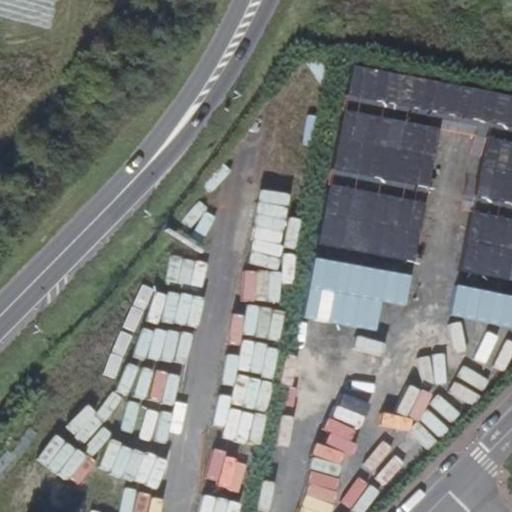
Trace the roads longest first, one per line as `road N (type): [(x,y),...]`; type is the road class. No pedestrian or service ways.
road 1 (primary): [(0,322),(123,196),(187,116)]
road 2 (primary): [(187,116),(269,0)]
road 3 (primary): [(245,0),(187,116)]
